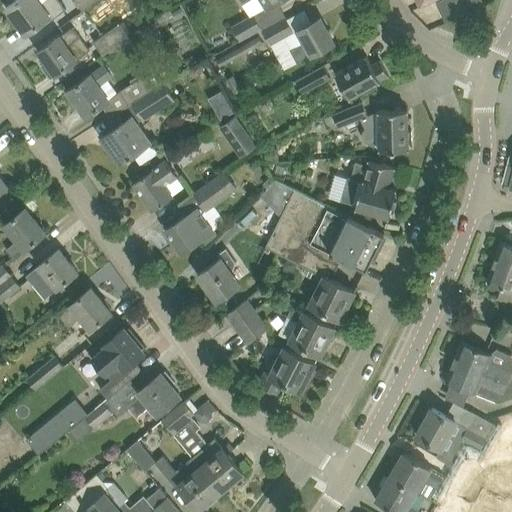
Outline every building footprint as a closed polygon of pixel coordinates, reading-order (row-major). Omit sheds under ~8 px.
[(16,0),(7,7),(27,34),(46,20),(48,23),(66,9),(59,0),(16,0)] [(75,0),(83,10),(97,0),(75,0)] [(280,0),(240,0),(244,6),(253,0),(262,0),(268,8),(280,0)] [(448,0),(457,17),(470,11),(464,0),(448,0)] [(254,14),(232,26),(241,41),(262,29),(254,14)] [(262,29),(270,45),(294,32),(286,16),(262,29)] [(312,55),(335,43),(321,17),(298,30),(305,43),(291,51),(298,63),(312,55)] [(120,23),(94,42),(103,55),(129,36),(120,24),(120,23)] [(60,36),(39,51),(46,62),(42,65),(51,78),(90,50),(80,36),(74,27),(61,36),(60,36)] [(220,66),(263,42),(259,35),(217,59),(220,66)] [(372,64),(367,55),(336,72),(350,97),(366,88),(368,91),(378,85),(376,82),(389,75),(380,60),(372,64)] [(303,93),(332,77),(324,64),(296,80),(303,93)] [(110,100),(109,99),(100,85),(113,76),(104,65),(91,74),(84,79),(67,91),(86,117),(102,105),(110,100)] [(121,91),(130,104),(163,83),(163,82),(154,68),(144,75),(144,76),(121,91)] [(234,93),(241,90),(234,75),(227,79),(234,93)] [(138,123),(152,114),(164,106),(174,100),(175,99),(164,82),(163,83),(163,82),(130,104),(123,108),(129,118),(117,126),(101,138),(120,164),(136,152),(142,148),(151,142),(138,123)] [(213,96),(223,116),(237,109),(227,88),(213,96)] [(368,115),(363,101),(333,113),(339,127),(365,117),(369,125),(367,126),(366,127),(365,129),(364,130),(363,132),(363,134),(363,136),(363,137),(364,139),(365,141),(366,142),(367,143),(380,146),(380,149),(409,148),(409,143),(412,143),(412,131),(409,131),(408,109),(379,110),(368,115)] [(243,156),(256,146),(236,117),(222,126),(243,156)] [(278,149),(265,150),(265,162),(278,161),(278,149)] [(347,178),(341,200),(357,204),(356,208),(390,217),(391,213),(394,214),(398,202),(394,201),(397,189),(390,187),(395,168),(369,160),(367,166),(357,163),(352,180),(347,178)] [(153,210),(173,196),(165,184),(177,175),(167,161),(154,169),(134,183),(153,210)] [(207,211),(238,188),(226,170),(193,193),(194,193),(206,210),(207,211)] [(0,192),(8,185),(0,175),(0,192)] [(276,179),(261,195),(275,209),(281,215),(293,188),(276,179)] [(385,234),(293,188),(281,215),(282,216),(266,246),(296,262),(297,261),(324,275),(332,279),(342,258),(367,270),(384,236),(397,243),(399,239),(384,232),(384,233),(385,234)] [(25,249),(31,245),(46,232),(26,207),(5,225),(18,240),(7,249),(14,258),(25,249)] [(182,252),(203,239),(215,230),(199,207),(166,229),(182,252)] [(511,244),(502,241),(495,261),(511,267),(511,244)] [(39,265),(27,276),(34,285),(45,298),(49,295),(61,285),(78,271),(59,248),(39,265)] [(217,301),(240,284),(228,267),(236,262),(226,248),(219,254),(221,258),(198,274),(217,301)] [(511,267),(495,261),(488,281),(502,286),(498,297),(511,301),(511,267)] [(0,285),(12,275),(3,264),(0,266),(0,285)] [(0,302),(21,286),(12,275),(0,285),(0,302)] [(342,320),(356,291),(332,279),(324,275),(309,304),(342,320)] [(91,329),(112,312),(91,287),(71,304),(59,315),(69,327),(81,317),(91,329)] [(233,324),(254,309),(247,299),(226,314),(233,324)] [(298,322),(290,339),(304,347),(322,356),(336,327),(318,318),(304,311),(295,306),(290,317),(298,322)] [(240,334),(261,319),(254,309),(233,324),(240,334)] [(248,344),(264,332),(269,329),(261,319),(240,334),(248,344)] [(113,332),(89,352),(90,353),(93,357),(95,359),(95,358),(105,371),(106,373),(107,373),(112,379),(100,388),(103,392),(108,398),(143,369),(135,360),(145,352),(143,350),(146,347),(137,336),(134,339),(126,329),(124,327),(115,335),(114,333),(113,332)] [(463,341),(455,361),(511,384),(511,354),(498,348),(493,354),(463,341)] [(302,391),(316,363),(284,346),(270,375),(265,373),(260,384),(278,393),(284,382),(302,391)] [(36,389),(50,378),(61,369),(65,366),(56,355),(27,378),(36,389)] [(511,384),(455,361),(446,380),(451,382),(470,390),(476,393),(499,402),(511,397),(511,384)] [(144,395),(130,407),(138,416),(151,405),(158,414),(180,395),(172,385),(175,382),(166,371),(162,373),(161,372),(140,390),(139,390),(144,395)] [(208,400),(194,412),(195,413),(194,414),(200,421),(207,423),(211,419),(212,412),(218,410),(208,400)] [(104,401),(85,416),(94,427),(113,412),(104,401)] [(176,436),(195,420),(192,416),(194,414),(195,413),(194,412),(185,401),(163,420),(176,436)] [(63,411),(42,429),(52,441),(53,442),(85,416),(84,415),(79,408),(78,408),(74,403),(63,412),(63,411)] [(432,407),(417,435),(434,445),(441,449),(454,456),(463,440),(462,439),(468,428),(467,428),(468,427),(457,421),(432,407)] [(487,439),(496,424),(476,413),(468,427),(467,428),(468,428),(462,439),(463,440),(479,449),(486,438),(487,439)] [(195,420),(176,436),(193,457),(194,456),(202,466),(201,466),(222,490),(244,472),(216,438),(208,444),(197,430),(201,427),(195,420)] [(128,448),(127,449),(145,470),(155,461),(156,461),(138,439),(128,448)] [(404,452),(390,476),(417,492),(430,500),(441,482),(444,476),(462,486),(468,475),(437,457),(431,468),(410,455),(404,452)] [(156,461),(155,461),(177,488),(179,486),(199,510),(222,490),(201,466),(202,466),(194,456),(193,457),(176,470),(163,454),(156,461)] [(420,511),(409,505),(417,492),(390,476),(376,500),(396,511),(420,511)] [(80,511),(150,511),(155,509),(154,508),(155,508),(147,498),(144,495),(130,507),(125,502),(129,498),(115,482),(105,491),(80,511)] [(160,488),(147,498),(155,508),(168,497),(160,488)] [(157,511),(181,511),(168,496),(168,497),(155,508),(154,508),(155,509),(157,511)]
